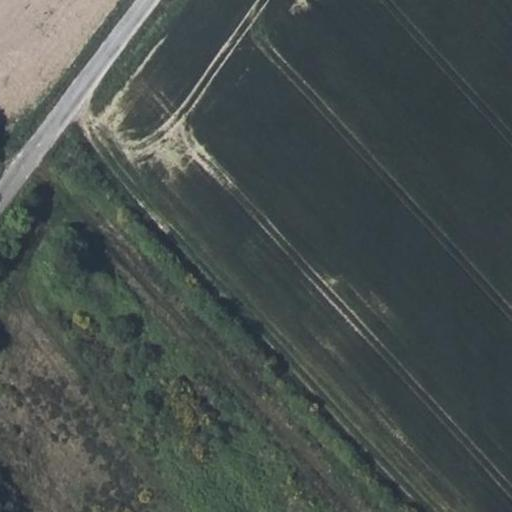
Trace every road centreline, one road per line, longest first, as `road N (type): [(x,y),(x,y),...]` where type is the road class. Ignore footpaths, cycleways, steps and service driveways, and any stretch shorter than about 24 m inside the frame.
road 1 (track): [(68,99),(129,193),(415,511)]
road 2 (unclassified): [(144,0),(0,195)]
